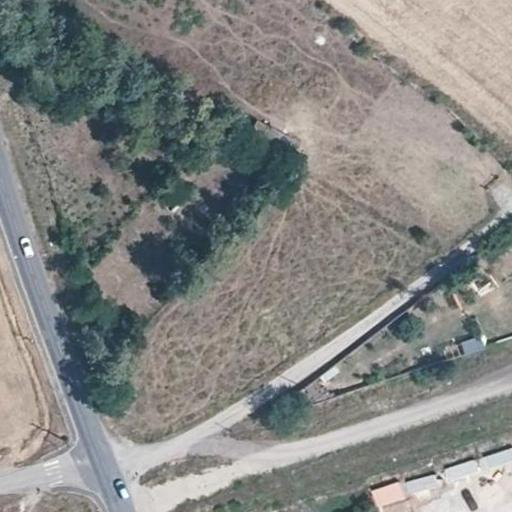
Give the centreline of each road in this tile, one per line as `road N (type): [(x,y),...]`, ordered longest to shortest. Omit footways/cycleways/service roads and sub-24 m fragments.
road 1 (unclassified): [(511,213),(245,415),(167,450),(97,461)]
road 2 (tertiary): [(97,461),(0,175)]
